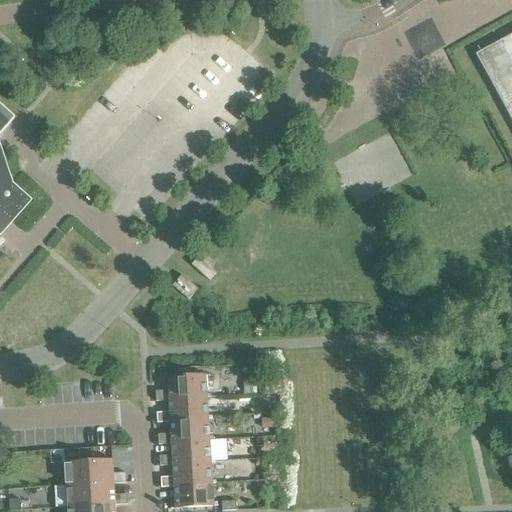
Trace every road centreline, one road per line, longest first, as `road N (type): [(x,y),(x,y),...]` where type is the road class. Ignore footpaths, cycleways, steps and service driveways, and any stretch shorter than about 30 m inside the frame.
road 1 (tertiary): [(318,20),(300,83),(146,265)]
road 2 (residential): [(0,419),(115,410),(140,417),(149,511)]
road 3 (residential): [(146,265),(22,162),(19,121)]
road 4 (tertiary): [(146,265),(75,339),(35,363),(0,370)]
